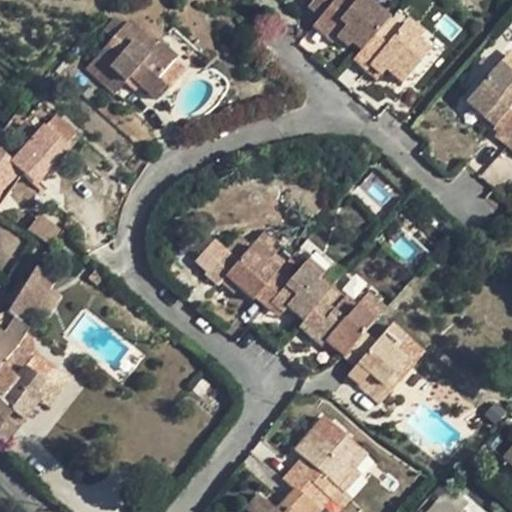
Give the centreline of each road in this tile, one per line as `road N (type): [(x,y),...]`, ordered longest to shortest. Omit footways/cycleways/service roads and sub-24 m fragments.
road 1 (residential): [(176,511),(271,396),(122,259),(127,222),(147,184),(183,156),(334,105)]
road 2 (residential): [(334,105),(457,206)]
